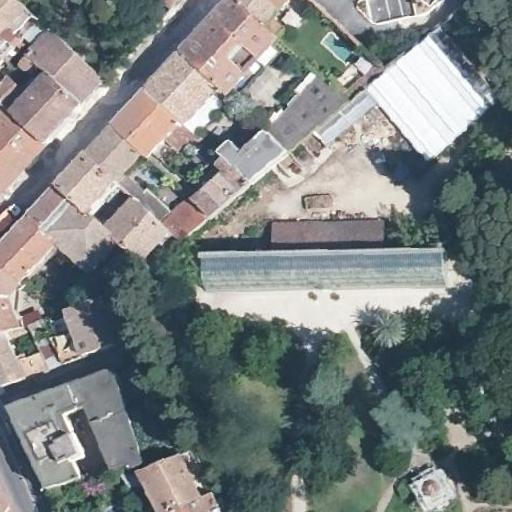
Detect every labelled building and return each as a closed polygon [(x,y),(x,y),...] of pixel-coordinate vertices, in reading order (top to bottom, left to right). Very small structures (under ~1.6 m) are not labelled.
[(21,0),(0,0),(0,49),(7,56),(21,42),(32,53),(54,31),(21,0)] [(280,56),(289,46),(274,32),(239,0),(224,0),(205,21),(181,48),(227,91),(259,55),(269,45),(280,56)] [(239,0),(274,32),(280,25),(268,14),(282,0),(298,0),(302,3),(304,0),(239,0)] [(94,91),(104,79),(54,31),(32,53),(30,54),(82,103),(94,91)] [(18,67),(30,54),(32,53),(21,42),(7,56),(18,67)] [(221,156),(249,181),(280,154),(287,147),(269,130),(227,91),(181,48),(161,69),(145,86),(184,121),(212,93),(264,142),(250,157),(231,140),(218,153),(221,156)] [(0,85),(18,67),(7,56),(0,49),(0,85)] [(64,123),(82,103),(30,54),(18,67),(0,85),(0,99),(46,142),(64,123)] [(337,91),(345,98),(382,66),(374,59),(337,91)] [(269,130),(287,147),(345,98),(337,91),(320,75),(269,130)] [(184,130),(188,125),(184,121),(145,86),(134,97),(117,116),(152,149),(177,123),(184,130)] [(0,99),(0,192),(23,167),(46,142),(0,99)] [(146,156),(152,149),(117,116),(115,118),(111,122),(142,152),(146,156)] [(142,206),(150,213),(157,205),(123,173),(142,152),(111,122),(95,140),(84,152),(122,188),(142,206)] [(218,153),(188,125),(184,130),(177,123),(152,149),(184,180),(196,182),(221,156),(218,153)] [(109,203),(122,188),(84,152),(68,168),(55,182),(73,199),(86,211),(101,196),(109,203)] [(192,199),(209,215),(249,181),(227,162),(192,199)] [(73,199),(55,182),(21,219),(0,241),(0,261),(23,283),(60,241),(45,229),(73,199)] [(160,223),(179,240),(209,215),(192,199),(187,194),(160,223)] [(113,236),(86,211),(73,199),(45,229),(60,241),(81,262),(73,272),(86,284),(89,286),(92,286),(100,279),(111,289),(138,260),(113,236)] [(138,260),(147,267),(179,240),(160,223),(150,213),(142,206),(113,236),(138,260)] [(270,222),(272,248),(382,243),(381,218),(270,222)] [(446,277),(444,241),(382,243),(272,248),(201,251),(203,288),(446,277)] [(0,333),(28,323),(24,314),(20,315),(10,296),(23,283),(0,261),(0,333)] [(379,286),(378,305),(445,307),(446,289),(379,286)] [(139,340),(117,293),(69,309),(77,330),(54,338),(65,364),(87,357),(139,340)] [(54,338),(45,318),(28,323),(31,329),(41,351),(50,369),(65,364),(54,338)] [(31,329),(28,323),(0,333),(0,380),(2,385),(50,369),(41,351),(18,358),(8,338),(31,329)] [(89,406),(116,469),(131,465),(133,468),(146,464),(141,446),(131,416),(118,370),(13,405),(33,450),(50,489),(83,479),(75,460),(84,456),(65,414),(89,406)] [(162,511),(180,511),(217,497),(199,462),(165,393),(148,401),(176,460),(143,473),(162,511)] [(0,511),(7,511),(9,511),(0,494),(0,511)] [(223,511),(217,497),(180,511),(223,511)]
